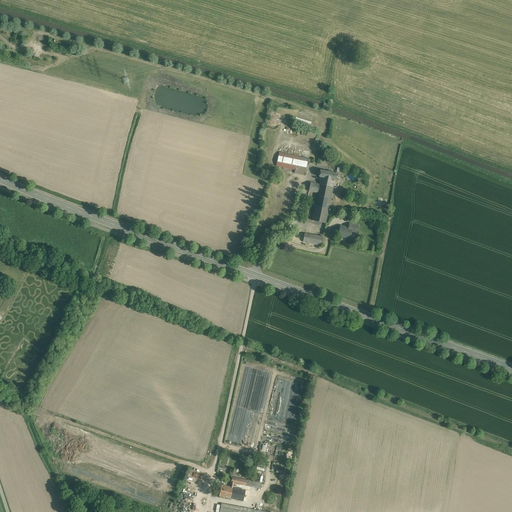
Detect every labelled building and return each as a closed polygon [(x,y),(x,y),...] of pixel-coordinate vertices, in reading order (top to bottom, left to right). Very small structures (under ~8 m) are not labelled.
[(294,122),(314,128),(316,121),(296,116),(294,122)] [(308,159),(279,153),(276,166),(295,170),(300,171),(301,167),(306,168),(307,163),(308,159)] [(338,174),(320,170),(319,177),(320,177),(319,184),(319,185),(333,188),(334,180),(336,180),(338,174)] [(333,188),(319,185),(319,184),(316,184),(310,182),(310,183),(309,191),(317,193),(312,220),(314,221),(325,223),(333,188)] [(358,225),(349,223),(349,228),(351,228),(351,231),(357,232),(358,225)] [(349,228),(340,226),(338,236),(349,238),(351,231),(351,228),(349,228)] [(323,237),(304,233),(303,242),(321,246),(323,237)] [(247,480),(232,477),(230,487),(227,486),(225,497),(242,501),(245,490),(235,488),(235,487),(233,487),(234,483),(246,485),(247,480)] [(261,483),(247,480),(246,485),(260,489),(261,483)] [(227,486),(221,485),(219,496),(225,498),(225,497),(227,486)] [(267,511),(221,503),(219,511),(267,511)]
